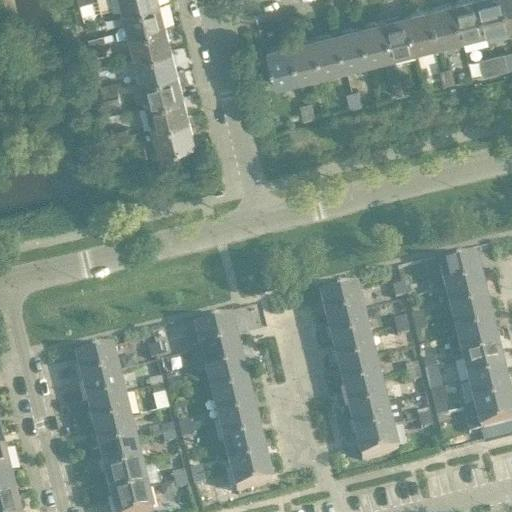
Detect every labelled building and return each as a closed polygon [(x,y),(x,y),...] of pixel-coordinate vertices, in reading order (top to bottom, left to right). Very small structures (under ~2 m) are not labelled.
[(159,0),(120,0),(123,11),(160,2),(159,0)] [(477,0),(456,0),(453,1),(462,37),(485,31),(477,0)] [(502,0),(477,0),(485,31),(509,26),(502,0)] [(511,0),(502,0),(509,26),(511,24),(511,0)] [(453,1),(429,7),(439,43),(462,37),(453,1)] [(160,2),(123,11),(129,34),(165,25),(160,2)] [(429,7),(406,13),(415,49),(439,43),(429,7)] [(406,13),(383,18),(392,55),(415,49),(406,13)] [(383,18),(360,24),(369,61),(392,55),(383,18)] [(360,24),(336,30),(345,66),(369,61),(360,24)] [(165,25),(129,34),(135,58),(171,48),(165,25)] [(345,66),(336,30),(313,36),(322,72),(345,66)] [(104,33),(96,35),(99,47),(107,45),(104,33)] [(91,49),(99,47),(96,35),(88,37),(91,49)] [(313,36),(290,42),(299,78),(322,72),(313,36)] [(290,42),(266,47),(275,84),(299,78),(290,42)] [(171,48),(135,58),(140,81),(177,72),(171,48)] [(503,53),(491,55),(495,71),(507,68),(503,53)] [(491,55),(480,58),(483,74),(495,71),(491,55)] [(439,68),(441,76),(452,73),(450,66),(439,68)] [(177,72),(140,81),(146,104),(183,95),(177,72)] [(452,73),(441,76),(443,84),(454,81),(452,73)] [(392,80),(394,88),(406,85),(404,77),(392,80)] [(118,92),(117,87),(128,84),(126,78),(115,81),(115,80),(107,82),(110,94),(118,92)] [(110,94),(107,82),(99,84),(102,96),(110,94)] [(406,85),(394,88),(396,96),(408,93),(406,85)] [(345,92),(347,100),(359,97),(357,89),(345,92)] [(183,95),(146,104),(152,127),(189,118),(183,95)] [(359,97),(347,100),(349,107),(361,104),(359,97)] [(299,103),(301,111),(313,108),(311,100),(299,103)] [(313,108),(301,111),(303,119),(315,116),(313,108)] [(189,118),(152,127),(158,151),(195,142),(189,118)] [(127,126),(119,128),(122,141),(130,139),(127,126)] [(114,143),(122,141),(119,128),(111,130),(114,143)] [(440,268),(446,292),(482,283),(476,259),(440,268)] [(482,283),(446,292),(451,315),(488,306),(482,283)] [(408,285),(401,286),(404,298),(411,296),(408,285)] [(404,298),(401,286),(393,288),(395,300),(404,298)] [(321,298),(327,322),(363,313),(357,289),(321,298)] [(488,306),(451,315),(457,339),(494,330),(488,306)] [(363,313),(327,322),(333,346),(369,336),(363,313)] [(411,317),(413,325),(425,322),(423,314),(411,317)] [(394,322),(396,330),(407,327),(405,319),(394,322)] [(232,320),(195,330),(201,353),(238,344),(232,320)] [(425,322),(413,325),(415,333),(427,330),(425,322)] [(407,327),(396,330),(398,337),(409,334),(407,327)] [(494,330),(457,339),(463,362),(499,353),(494,330)] [(369,336),(333,346),(338,368),(375,359),(369,336)] [(238,344),(201,353),(207,377),(243,368),(238,344)] [(164,346),(156,347),(159,359),(166,357),(164,346)] [(156,347),(148,349),(151,361),(159,359),(156,347)] [(76,359),(82,383),(119,374),(113,350),(76,359)] [(499,353),(463,362),(469,386),(505,377),(499,353)] [(375,359),(338,368),(344,391),(380,382),(375,359)] [(423,364),(425,372),(436,369),(435,361),(423,364)] [(405,368),(407,376),(419,373),(417,365),(405,368)] [(243,368),(207,377),(213,399),(249,390),(243,368)] [(436,369),(425,372),(427,379),(438,377),(436,369)] [(419,373),(407,376),(409,384),(421,381),(419,373)] [(119,374),(82,383),(88,405),(124,396),(119,374)] [(178,376),(167,379),(169,386),(180,383),(178,376)] [(505,377),(469,386),(475,409),(511,400),(505,377)] [(149,383),(151,390),(163,388),(161,380),(149,383)] [(380,382),(344,391),(350,415),(386,406),(380,382)] [(180,383),(169,386),(171,394),(182,391),(180,383)] [(163,388),(151,390),(153,398),(165,395),(163,388)] [(249,390),(213,399),(219,423),(255,415),(249,390)] [(124,396),(88,405),(94,429),(130,420),(124,396)] [(511,403),(511,400),(475,409),(481,433),(511,424),(511,403)] [(386,406),(350,415),(356,438),(392,429),(386,406)] [(435,411),(436,418),(448,415),(446,408),(435,411)] [(417,415),(419,423),(431,420),(429,412),(417,415)] [(255,415),(219,423),(224,446),(261,437),(255,415)] [(448,415),(436,418),(438,426),(450,423),(448,415)] [(130,420),(94,429),(100,453),(136,444),(130,420)] [(431,420),(419,423),(421,430),(432,427),(431,420)] [(190,422),(178,425),(180,433),(192,430),(190,422)] [(161,430),(163,437),(174,434),(173,427),(161,430)] [(392,429),(356,438),(362,462),(398,453),(392,429)] [(192,430),(180,433),(182,441),(194,438),(192,430)] [(174,434),(163,437),(165,445),(176,442),(174,434)] [(261,437),(224,446),(230,470),(267,461),(261,437)] [(136,444),(100,453),(106,476),(142,466),(136,444)] [(5,452),(0,453),(0,477),(11,475),(5,452)] [(267,461),(230,470),(236,494),(273,485),(267,461)] [(142,466),(106,476),(112,500),(148,491),(142,466)] [(202,469),(190,472),(192,479),(204,477),(202,469)] [(173,476),(175,484),(186,481),(184,473),(173,476)] [(11,475),(0,477),(0,502),(17,499),(11,475)] [(204,477),(192,479),(194,487),(206,484),(204,477)] [(186,481),(175,484),(176,492),(188,489),(186,481)] [(153,511),(148,491),(112,500),(114,511),(153,511)] [(19,511),(17,499),(0,502),(0,511),(19,511)]
